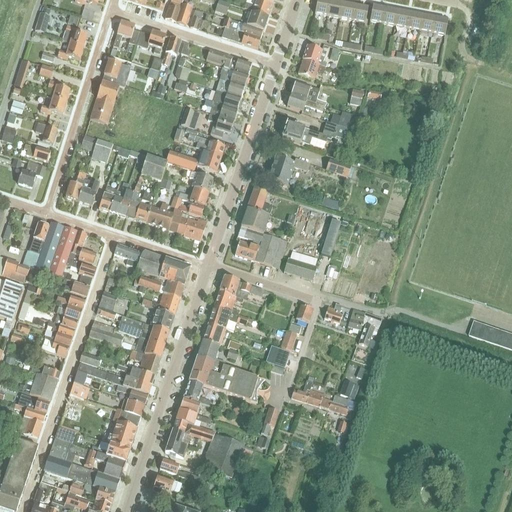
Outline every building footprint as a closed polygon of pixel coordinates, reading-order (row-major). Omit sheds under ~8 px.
[(175,25),(182,2),(182,1),(179,0),(171,0),(169,8),(168,8),(164,21),(175,25)] [(247,0),(246,4),(244,10),(268,18),(272,5),(270,4),(271,0),(256,0),(256,2),(251,0),(247,0)] [(327,18),(330,3),(317,0),(314,15),(327,18)] [(187,3),(182,2),(175,25),(185,28),(191,10),(186,8),(187,3)] [(219,2),(218,2),(217,7),(215,13),(226,17),(229,5),(219,2)] [(342,5),(330,3),(327,18),(339,20),(342,5)] [(342,5),(339,20),(352,22),(355,7),(342,5)] [(367,10),(355,7),(352,22),(365,25),(367,10)] [(382,25),(385,10),(372,8),(369,23),(382,25)] [(40,15),(34,33),(44,36),(49,18),(48,18),(49,12),(43,10),(41,15),(40,15)] [(397,13),(385,10),(382,25),(395,27),(397,13)] [(195,13),(193,19),(201,22),(203,15),(195,13)] [(410,15),(397,13),(395,27),(407,30),(410,15)] [(250,14),(246,27),(263,33),(267,20),(250,14)] [(410,15),(407,30),(419,32),(422,17),(410,15)] [(422,17),(419,32),(432,35),(434,20),(422,17)] [(201,22),(193,19),(190,29),(198,32),(198,30),(202,31),(204,23),(201,22)] [(246,27),(237,24),(224,20),(222,28),(224,29),(260,41),(263,33),(246,27)] [(434,20),(432,35),(444,37),(447,22),(434,20)] [(120,23),(112,48),(118,49),(122,37),(130,40),(128,44),(136,46),(140,34),(133,31),(134,28),(120,23)] [(83,49),(87,37),(76,34),(77,31),(66,28),(62,43),(69,45),(83,49)] [(260,41),(224,29),(221,40),(257,51),(260,41)] [(140,34),(136,46),(147,50),(148,47),(155,49),(153,54),(159,56),(165,38),(152,34),(151,37),(140,34)] [(162,62),(160,67),(166,69),(170,56),(175,58),(180,43),(169,39),(162,62)] [(79,62),(83,49),(69,45),(66,55),(59,52),(57,58),(67,61),(68,58),(79,62)] [(307,48),(302,61),(318,66),(325,69),(326,65),(323,64),(326,54),(322,53),(321,52),(307,47),(307,48)] [(332,49),(329,60),(335,62),(339,51),(332,49)] [(209,52),(206,62),(223,68),(223,70),(230,72),(248,78),(252,66),(209,52)] [(42,54),(41,60),(53,64),(54,58),(42,54)] [(154,59),(150,71),(158,73),(159,71),(162,62),(154,59)] [(303,61),(298,76),(313,81),(318,66),(302,61),(303,61)] [(14,87),(19,89),(28,64),(23,62),(14,87)] [(108,63),(101,82),(119,88),(124,89),(130,70),(120,67),(108,63)] [(42,67),(38,76),(50,80),(54,71),(42,67)] [(177,68),(174,79),(179,80),(182,69),(177,68)] [(221,75),(219,81),(244,89),(248,78),(230,72),(228,77),(221,75)] [(219,81),(216,92),(240,100),(244,89),(219,81)] [(52,100),(66,104),(69,92),(62,90),(63,87),(50,83),(48,88),(55,90),(52,100)] [(316,101),(319,92),(294,84),(290,97),(306,102),(324,108),(325,108),(326,104),(316,101)] [(176,85),(174,91),(185,95),(187,89),(176,85)] [(157,95),(156,99),(161,101),(165,89),(159,88),(157,95)] [(216,92),(212,104),(218,106),(237,112),(240,100),(216,92)] [(363,94),(352,92),(349,105),(360,108),(363,94)] [(368,93),(367,99),(379,101),(381,95),(368,93)] [(306,102),(290,97),(286,107),(302,112),(304,108),(322,114),(324,108),(306,102)] [(66,104),(52,100),(49,110),(42,107),(40,113),(50,116),(51,113),(62,117),(66,104)] [(21,116),(24,106),(13,102),(10,112),(21,116)] [(218,106),(212,104),(205,102),(204,106),(211,109),(209,116),(233,124),(237,112),(218,106)] [(188,129),(193,113),(186,110),(180,126),(188,129)] [(342,114),(337,127),(351,131),(355,118),(342,114)] [(8,116),(6,122),(14,125),(16,118),(8,116)] [(233,124),(209,116),(207,122),(214,124),(210,135),(221,139),(223,133),(229,135),(233,124)] [(280,132),(280,134),(282,138),(281,140),(299,145),(300,144),(302,145),(302,146),(308,148),(308,147),(310,147),(313,140),(325,144),(325,142),(329,143),(331,139),(333,140),(334,138),(347,142),(351,131),(337,127),(337,128),(325,124),(321,136),(286,125),(284,130),(280,132)] [(52,146),(57,133),(47,130),(47,128),(38,125),(35,134),(44,137),(42,143),(52,146)] [(178,129),(177,132),(183,134),(195,138),(196,134),(186,130),(178,127),(178,129)] [(14,139),(16,133),(5,129),(3,135),(14,139)] [(180,144),(183,134),(177,132),(174,142),(180,144)] [(1,142),(12,146),(14,139),(3,135),(1,142)] [(84,138),(80,150),(93,154),(97,142),(84,138)] [(196,138),(194,143),(195,143),(199,144),(197,150),(202,151),(221,158),(225,148),(197,138),(196,138)] [(93,154),(91,160),(106,165),(112,147),(97,142),(93,154)] [(25,146),(24,151),(27,152),(26,157),(33,159),(47,164),(50,154),(25,146)] [(113,147),(111,151),(118,153),(117,157),(127,161),(129,153),(113,147)] [(169,153),(165,164),(194,174),(197,167),(216,173),(221,158),(202,151),(198,163),(169,153)] [(0,163),(10,166),(11,162),(0,158),(0,163)] [(160,183),(167,164),(165,164),(146,158),(145,163),(140,177),(143,178),(160,183)] [(306,174),(309,166),(295,161),(293,165),(275,159),(267,182),(286,188),(293,170),(306,174)] [(14,162),(11,169),(19,171),(21,164),(14,162)] [(347,179),(350,169),(329,162),(325,172),(347,179)] [(28,164),(25,174),(22,173),(18,185),(31,190),(35,178),(42,180),(45,170),(28,164)] [(77,203),(81,190),(84,181),(86,176),(79,173),(75,186),(70,184),(65,199),(77,203)] [(192,189),(194,190),(209,195),(214,181),(197,175),(191,174),(189,180),(194,182),(192,189)] [(133,195),(133,196),(137,197),(143,178),(140,177),(133,195)] [(81,190),(77,203),(91,208),(98,186),(93,184),(92,187),(89,186),(90,183),(84,181),(81,190)] [(162,181),(159,190),(169,193),(172,184),(162,181)] [(122,195),(116,193),(109,213),(117,215),(120,208),(127,187),(127,186),(123,185),(122,190),(124,190),(122,195)] [(120,208),(117,215),(126,218),(131,203),(130,203),(133,195),(128,193),(130,188),(127,187),(120,208)] [(109,213),(116,193),(117,192),(106,188),(99,209),(109,213)] [(254,189),(247,210),(269,218),(272,209),(263,206),(267,194),(254,189)] [(194,190),(190,204),(205,209),(209,195),(194,190)] [(131,203),(126,218),(146,224),(150,210),(151,210),(155,196),(151,195),(150,196),(144,194),(142,201),(141,204),(135,202),(136,200),(137,197),(133,196),(133,195),(130,203),(131,203)] [(323,198),(321,205),(322,206),(323,207),(324,207),(325,208),(326,208),(328,209),(329,209),(331,210),(333,210),(336,211),(338,211),(340,203),(339,203),(338,203),(336,203),(335,202),(334,202),(333,202),(331,202),(330,201),(329,201),(328,200),(327,200),(326,199),(325,199),(323,198)] [(173,199),(170,209),(174,210),(182,213),(201,219),(205,209),(190,204),(188,209),(180,206),(182,201),(179,200),(175,199),(173,199)] [(177,234),(182,219),(183,215),(181,214),(182,213),(174,210),(172,217),(166,215),(168,207),(162,205),(159,213),(151,210),(150,210),(146,224),(177,234)] [(269,218),(247,210),(240,228),(261,235),(263,236),(269,218)] [(197,224),(182,219),(177,234),(184,237),(184,238),(200,243),(207,223),(198,220),(197,224)] [(331,223),(320,257),(329,260),(340,225),(331,223)] [(35,271),(35,272),(48,276),(64,229),(50,224),(49,229),(35,271)] [(22,268),(28,271),(29,269),(35,271),(49,229),(38,225),(33,240),(28,253),(27,253),(22,268)] [(261,235),(240,228),(236,242),(239,243),(234,257),(252,263),(261,235)] [(48,276),(61,280),(63,275),(65,267),(66,265),(67,261),(70,254),(73,246),(77,233),(64,229),(48,276)] [(77,233),(73,246),(81,249),(86,237),(77,233)] [(263,236),(261,235),(252,263),(278,271),(286,244),(280,242),(262,236),(263,236)] [(67,261),(72,263),(74,256),(79,257),(78,261),(92,266),(96,256),(82,251),(82,250),(81,249),(73,246),(70,254),(67,261)] [(126,266),(136,270),(141,256),(126,250),(117,247),(113,257),(127,262),(126,266)] [(0,277),(1,278),(2,277),(24,284),(25,279),(28,271),(22,268),(19,267),(19,265),(0,258),(0,277)] [(312,283),(315,273),(316,270),(287,260),(283,274),(312,283)] [(66,265),(65,267),(79,272),(78,275),(81,276),(78,286),(89,290),(92,280),(96,271),(72,263),(67,261),(66,265)] [(165,261),(158,281),(183,289),(190,269),(165,261)] [(29,269),(28,271),(25,279),(32,281),(35,272),(35,271),(29,269)] [(328,270),(325,278),(331,280),(333,273),(333,272),(328,270)] [(72,278),(63,275),(61,280),(70,283),(72,278)] [(158,294),(160,287),(138,279),(136,280),(134,285),(158,294)] [(219,293),(243,302),(246,303),(248,295),(261,299),(262,296),(264,292),(239,284),(224,279),(219,293)] [(108,280),(106,287),(117,291),(120,284),(108,280)] [(0,320),(6,322),(5,324),(11,326),(24,290),(0,281),(0,320)] [(158,282),(157,285),(160,287),(158,294),(163,295),(179,301),(183,289),(158,281),(158,282)] [(89,290),(78,286),(74,284),(72,290),(65,288),(63,292),(86,300),(89,290)] [(26,293),(32,295),(38,297),(40,292),(28,288),(26,293)] [(23,304),(23,305),(29,307),(29,306),(32,295),(26,293),(23,305),(23,304)] [(242,305),(243,302),(219,293),(214,308),(233,315),(238,317),(239,313),(232,311),(235,302),(242,305)] [(117,300),(103,295),(100,304),(98,309),(112,314),(114,309),(115,305),(117,300)] [(143,302),(141,307),(155,311),(174,318),(179,301),(163,295),(159,307),(143,302)] [(56,304),(59,305),(81,312),(85,303),(71,298),(69,303),(57,299),(56,304)] [(117,300),(115,305),(122,308),(124,303),(117,300)] [(24,322),(29,307),(23,305),(18,320),(24,322)] [(59,305),(58,309),(65,312),(63,318),(78,323),(81,312),(59,305)] [(339,326),(342,318),(338,317),(341,308),(335,306),(334,311),(327,309),(324,321),(339,326)] [(214,308),(208,325),(225,331),(228,322),(236,325),(236,324),(246,327),(246,326),(248,320),(239,317),(238,317),(233,315),(214,308)] [(308,325),(313,312),(300,308),(296,320),(308,325)] [(115,315),(112,314),(98,309),(96,316),(113,322),(115,315)] [(169,333),(174,318),(155,311),(150,326),(169,333)] [(353,311),(350,322),(358,324),(360,318),(364,319),(365,315),(353,311)] [(382,321),(365,315),(364,319),(362,326),(365,327),(358,346),(367,349),(372,336),(374,330),(378,332),(382,321)] [(78,323),(63,318),(57,316),(55,321),(56,321),(55,326),(54,326),(75,332),(78,323)] [(135,354),(137,354),(160,362),(169,334),(153,329),(149,328),(145,326),(122,318),(118,329),(119,330),(118,333),(139,340),(136,350),(135,354)] [(358,324),(350,322),(348,329),(360,333),(362,326),(364,319),(360,318),(358,324)] [(511,336),(474,323),(469,338),(511,352),(511,336)] [(48,324),(47,329),(53,331),(52,334),(72,341),(75,332),(54,326),(55,326),(48,324)] [(113,336),(115,331),(93,324),(88,339),(120,349),(123,339),(113,336)] [(225,331),(208,325),(202,342),(219,348),(225,331)] [(30,330),(18,326),(16,332),(28,335),(30,330)] [(291,326),(288,334),(298,336),(300,329),(291,326)] [(290,353),(295,336),(286,333),(280,350),(290,353)] [(45,338),(44,341),(49,343),(69,349),(72,341),(52,334),(50,340),(45,338)] [(20,345),(22,340),(12,336),(10,342),(20,345)] [(231,341),(227,351),(238,355),(241,345),(231,341)] [(219,348),(202,342),(197,359),(213,365),(224,368),(225,364),(214,361),(219,348)] [(69,349),(49,343),(47,349),(42,347),(40,352),(65,361),(69,349)] [(235,362),(238,355),(229,352),(226,359),(235,362)] [(284,368),(288,356),(277,352),(272,364),(284,368)] [(137,354),(135,359),(134,362),(141,365),(139,373),(154,378),(160,362),(137,354)] [(82,355),(79,364),(96,370),(99,361),(82,355)] [(6,359),(4,365),(11,368),(13,362),(6,359)] [(251,404),(259,380),(224,368),(213,365),(197,359),(189,383),(202,387),(215,392),(251,404)] [(77,373),(86,376),(118,387),(148,397),(151,387),(125,379),(124,381),(112,377),(112,378),(107,376),(107,375),(80,365),(77,373)] [(136,372),(120,367),(117,366),(116,371),(125,374),(124,379),(125,379),(151,387),(154,378),(139,373),(136,372)] [(282,376),(283,371),(272,367),(270,373),(282,376)] [(361,380),(365,371),(360,369),(356,378),(361,380)] [(36,376),(57,383),(60,376),(44,371),(43,374),(32,371),(31,375),(36,376)] [(82,388),(86,376),(77,373),(73,385),(82,388)] [(57,383),(36,376),(29,397),(50,404),(57,383)] [(293,391),(291,400),(305,405),(309,392),(313,380),(307,378),(302,394),(293,391)] [(189,383),(183,400),(200,405),(208,409),(210,404),(198,399),(202,387),(189,383)] [(73,385),(69,396),(85,402),(89,391),(82,388),(73,385)] [(353,401),(358,388),(353,386),(351,390),(343,387),(340,396),(348,399),(347,401),(349,402),(350,400),(353,401)] [(148,397),(118,387),(116,392),(130,397),(128,403),(144,408),(148,397)] [(324,396),(309,392),(305,405),(328,412),(331,403),(323,400),(324,396)] [(21,396),(17,408),(34,413),(46,417),(50,406),(37,402),(21,396)] [(331,403),(328,412),(345,417),(347,411),(344,410),(347,401),(335,397),(333,404),(331,403)] [(183,400),(179,411),(196,417),(200,405),(183,400)] [(124,402),(122,406),(120,413),(121,413),(140,420),(144,408),(128,403),(124,402)] [(68,406),(64,418),(72,420),(75,412),(76,409),(68,406)] [(46,417),(34,413),(17,408),(15,407),(13,411),(25,415),(23,419),(29,421),(43,426),(46,417)] [(239,408),(232,412),(235,418),(242,413),(239,408)] [(264,426),(270,428),(273,429),(278,413),(269,410),(264,426)] [(211,422),(196,417),(179,411),(176,422),(190,427),(192,428),(193,428),(196,422),(209,427),(211,422)] [(117,424),(110,447),(129,453),(138,426),(140,420),(121,413),(120,413),(116,412),(113,422),(117,424)] [(29,421),(23,419),(23,420),(17,418),(12,432),(37,441),(43,426),(29,421)] [(172,432),(186,436),(190,427),(176,422),(175,422),(172,432)] [(343,435),(346,426),(340,424),(337,433),(343,435)] [(264,426),(260,436),(266,438),(270,428),(264,426)] [(190,427),(186,436),(211,445),(214,437),(215,436),(206,432),(193,428),(192,428),(190,427)] [(58,429),(54,441),(73,448),(77,436),(58,429)] [(185,438),(186,436),(172,432),(164,454),(183,461),(190,440),(185,438)] [(244,447),(214,437),(211,445),(201,472),(231,482),(244,447)] [(266,451),(269,442),(264,440),(261,449),(266,451)] [(4,479),(0,491),(0,510),(5,511),(16,511),(37,448),(24,444),(17,441),(11,459),(4,479)] [(54,441),(48,459),(63,464),(66,455),(85,462),(88,453),(73,448),(54,441)] [(92,449),(91,454),(97,456),(105,459),(106,459),(125,465),(129,453),(110,447),(100,444),(97,451),(92,449)] [(91,471),(94,463),(97,456),(91,454),(88,453),(85,462),(83,468),(91,471)] [(97,456),(94,463),(106,467),(103,477),(119,482),(125,465),(106,459),(105,459),(97,456)] [(73,483),(77,469),(71,467),(48,459),(43,473),(73,483)] [(200,479),(189,475),(183,473),(183,474),(177,472),(179,467),(162,461),(159,472),(199,485),(200,479)] [(77,469),(73,483),(83,486),(85,487),(87,488),(93,490),(97,476),(77,469)] [(63,486),(61,492),(67,494),(71,484),(44,474),(42,479),(63,486)] [(119,482),(103,477),(97,475),(97,476),(93,490),(114,497),(119,482)] [(181,486),(177,484),(157,477),(152,493),(168,498),(171,492),(178,494),(181,486)] [(39,485),(48,488),(56,491),(61,492),(63,486),(42,479),(40,484),(39,485)] [(33,505),(31,511),(48,511),(50,510),(42,507),(43,504),(39,503),(42,494),(46,495),(48,488),(39,485),(33,504),(33,505)] [(83,491),(82,490),(71,487),(69,494),(81,498),(82,493),(83,491)] [(96,498),(95,503),(110,508),(114,497),(93,490),(87,488),(85,487),(83,491),(82,493),(96,498)] [(69,495),(65,505),(74,509),(82,511),(109,511),(110,508),(95,503),(93,507),(88,505),(89,504),(74,500),(75,497),(69,495)] [(178,497),(176,503),(183,505),(185,499),(178,497)]
